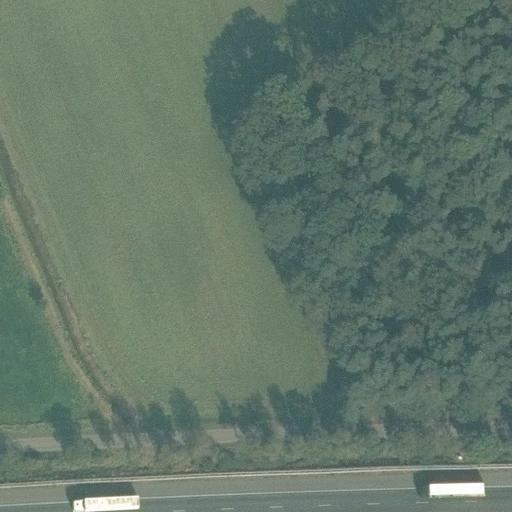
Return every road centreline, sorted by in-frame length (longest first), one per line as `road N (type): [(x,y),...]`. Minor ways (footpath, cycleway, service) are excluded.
road 1 (unclassified): [(0,441),(511,429)]
road 2 (motorway): [(511,500),(171,511)]
